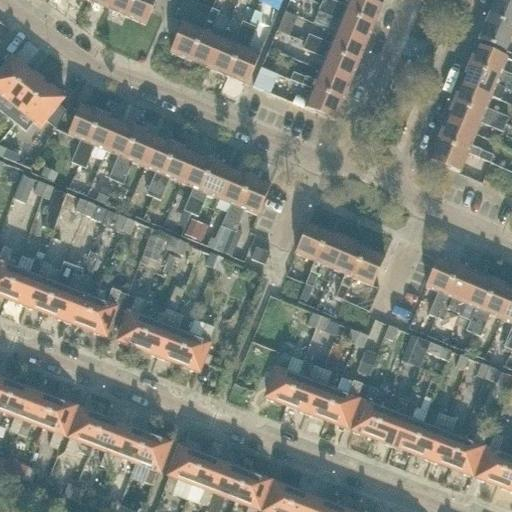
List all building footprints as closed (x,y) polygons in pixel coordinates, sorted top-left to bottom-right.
[(89,0),(89,2),(107,10),(111,0),(89,0)] [(111,0),(107,10),(145,26),(156,0),(111,0)] [(374,26),(382,7),(364,0),(350,0),(347,7),(330,0),(324,0),(322,5),(374,26)] [(511,28),(511,1),(508,0),(497,0),(489,19),(511,28)] [(366,45),(374,26),(322,5),(319,12),(341,21),(336,33),(366,45)] [(210,35),(220,13),(212,10),(203,32),(184,24),(171,54),(209,70),(222,40),(210,35)] [(248,86),(250,81),(260,56),(248,51),(263,15),(256,12),(250,26),(228,78),(248,86)] [(505,52),(511,34),(511,28),(489,19),(480,42),(505,52)] [(228,78),(250,26),(243,23),(234,45),(222,40),(209,70),(228,78)] [(359,64),(366,45),(336,33),(332,45),(309,36),(306,43),(359,64)] [(306,43),(303,50),(326,59),(321,71),(351,83),(359,64),(306,43)] [(511,75),(503,72),(508,59),(478,47),(470,66),(505,81),(511,83),(511,75)] [(0,60),(0,109),(30,72),(13,58),(7,65),(0,60)] [(511,83),(505,81),(470,66),(462,85),(492,98),(496,86),(511,92),(511,83)] [(316,83),(294,74),(291,81),(313,90),(305,109),(335,122),(351,83),(321,71),(316,83)] [(47,85),(30,72),(0,109),(0,111),(16,124),(47,85)] [(65,100),(47,85),(16,124),(26,133),(34,124),(41,129),(47,122),(53,127),(65,112),(59,107),(65,100)] [(487,110),(492,98),(462,85),(454,104),(506,126),(509,119),(487,110)] [(503,133),(506,126),(454,104),(446,123),(476,136),(481,124),(503,133)] [(79,167),(101,115),(81,107),(69,136),(81,142),(72,164),(79,167)] [(107,153),(120,123),(101,115),(79,167),(86,170),(95,148),(107,153)] [(116,183),(138,131),(120,123),(107,153),(119,158),(109,180),(116,183)] [(471,147),(476,136),(446,123),(430,161),(460,174),(468,154),(479,159),(482,152),(471,147)] [(145,169),(157,139),(138,131),(116,183),(124,186),(133,164),(145,169)] [(176,147),(158,139),(157,139),(145,169),(156,174),(147,196),(154,199),(176,147)] [(182,185),(195,155),(176,147),(154,199),(161,202),(171,180),(182,185)] [(16,164),(19,156),(8,151),(5,159),(16,164)] [(490,164),(493,156),(482,152),(479,159),(490,164)] [(191,215),(214,163),(195,155),(182,185),(194,190),(184,212),(191,215)] [(220,201),(232,171),(214,163),(191,215),(199,218),(208,196),(220,201)] [(229,231),(251,179),(232,171),(220,201),(231,206),(222,228),(229,231)] [(24,176),(20,186),(35,193),(34,195),(35,195),(30,206),(38,210),(43,199),(45,200),(50,187),(24,176)] [(258,217),(271,187),(251,179),(229,231),(236,234),(246,212),(258,217)] [(54,232),(67,195),(55,191),(43,228),(54,232)] [(84,216),(88,204),(80,200),(76,212),(84,216)] [(88,204),(84,216),(91,219),(96,207),(88,204)] [(102,223),(107,211),(96,207),(91,219),(102,223)] [(264,212),(259,228),(276,234),(282,218),(264,212)] [(122,232),(127,220),(120,217),(115,229),(122,232)] [(127,220),(122,232),(131,236),(136,224),(127,220)] [(334,271),(347,241),(309,225),(296,255),(316,263),(311,274),(318,277),(323,266),(334,271)] [(114,259),(133,263),(138,239),(120,235),(114,259)] [(155,270),(165,242),(151,237),(140,265),(155,270)] [(176,254),(181,242),(181,241),(171,238),(166,251),(176,254)] [(372,287),(385,258),(347,241),(334,271),(346,276),(341,287),(348,290),(353,279),(372,287)] [(181,242),(176,254),(183,257),(187,247),(188,245),(181,242)] [(0,295),(8,298),(18,273),(22,262),(10,257),(12,252),(3,248),(0,256),(0,295)] [(265,267),(271,254),(257,248),(252,261),(265,267)] [(85,271),(82,278),(90,282),(99,257),(91,254),(85,271)] [(215,270),(219,258),(211,255),(206,267),(215,270)] [(219,258),(215,270),(230,276),(234,264),(219,258)] [(436,319),(458,267),(439,259),(426,289),(438,294),(429,316),(436,319)] [(26,309),(43,264),(35,261),(29,277),(18,273),(8,298),(21,303),(19,306),(26,309)] [(45,283),(51,267),(43,264),(26,309),(33,311),(34,308),(47,313),(56,287),(45,283)] [(65,324),(82,278),(85,271),(65,264),(56,287),(47,313),(59,318),(58,321),(65,324)] [(464,305),(477,275),(458,267),(436,319),(443,322),(453,300),(464,305)] [(313,288),(318,277),(311,274),(306,285),(313,288)] [(474,335),(496,283),(477,275),(464,305),(476,310),(467,332),(474,335)] [(84,298),(90,282),(82,278),(65,324),(71,326),(72,323),(86,328),(95,302),(84,298)] [(502,321),(511,297),(511,289),(496,283),(474,335),(481,338),(490,316),(502,321)] [(158,359),(176,314),(186,287),(183,286),(182,290),(176,288),(161,327),(150,323),(140,349),(153,354),(152,357),(158,359)] [(344,301),(348,290),(341,287),(336,298),(344,301)] [(105,335),(121,294),(113,290),(107,307),(95,302),(86,328),(98,333),(97,336),(103,338),(105,335)] [(511,351),(511,349),(511,297),(502,321),(511,325),(511,329),(504,348),(511,351)] [(138,319),(144,302),(135,299),(119,341),(121,341),(120,345),(126,347),(128,344),(140,349),(150,323),(138,319)] [(177,334),(184,317),(176,314),(158,359),(165,362),(166,359),(179,364),(189,338),(177,334)] [(317,330),(321,318),(313,314),(308,326),(317,330)] [(321,318),(317,330),(324,333),(329,321),(321,318)] [(215,329),(207,326),(195,322),(189,338),(179,364),(192,368),(190,372),(197,374),(198,371),(199,371),(215,329)] [(393,342),(398,331),(390,327),(385,339),(393,342)] [(347,343),(355,346),(360,334),(352,331),(347,343)] [(360,334),(355,346),(363,349),(368,337),(360,334)] [(426,353),(430,343),(413,337),(409,347),(426,353)] [(430,343),(426,353),(447,363),(451,353),(430,343)] [(373,354),(368,352),(367,354),(366,354),(358,373),(370,378),(377,358),(372,356),(373,354)] [(286,375),(292,359),(283,355),(267,397),(269,398),(268,401),(274,404),(275,400),(288,405),(298,379),(286,375)] [(466,372),(471,360),(461,356),(456,369),(466,372)] [(485,380),(490,368),(482,365),(477,377),(485,380)] [(306,416),(324,371),(316,368),(313,374),(301,369),(298,379),(288,405),(301,410),(300,413),(306,416)] [(490,368),(485,380),(493,383),(498,371),(490,368)] [(325,390),(332,374),(324,371),(306,416),(313,418),(314,415),(327,420),(337,394),(325,390)] [(0,376),(0,425),(5,412),(15,387),(3,382),(4,378),(0,376)] [(347,428),(363,386),(355,383),(349,399),(337,394),(327,420),(340,425),(339,428),(345,431),(346,427),(347,428)] [(15,387),(5,412),(0,426),(0,428),(19,436),(36,391),(29,388),(28,391),(15,387)] [(372,408),(378,392),(370,388),(354,430),(355,431),(354,434),(360,436),(361,433),(374,438),(384,412),(372,408)] [(36,391),(19,436),(27,439),(33,423),(44,427),(54,401),(41,396),(42,393),(36,391)] [(412,396),(409,403),(392,449),(399,451),(400,448),(413,453),(423,427),(433,400),(425,398),(424,400),(412,396)] [(392,449),(409,403),(401,400),(395,417),(384,412),(374,438),(387,443),(386,446),(392,449)] [(54,401),(44,427),(56,432),(50,448),(58,451),(74,409),(73,409),(75,405),(68,403),(67,406),(54,401)] [(89,414),(90,411),(83,409),(82,412),(81,411),(65,453),(74,457),(80,441),(93,446),(103,420),(89,414)] [(423,427),(413,453),(426,458),(424,461),(431,463),(448,418),(440,415),(434,431),(423,427)] [(450,438),(456,421),(448,418),(431,463),(438,466),(439,463),(452,468),(462,442),(450,438)] [(120,423),(119,426),(103,420),(93,446),(107,451),(101,467),(109,470),(127,425),(120,423)] [(132,431),(133,428),(127,425),(109,470),(117,473),(123,457),(137,463),(147,437),(132,431)] [(472,475),(488,433),(480,430),(474,446),(462,442),(452,468),(465,472),(463,476),(470,478),(471,475),(472,475)] [(497,456),(503,439),(494,436),(478,477),(480,478),(479,482),(485,484),(487,481),(499,485),(509,460),(497,456)] [(163,439),(162,442),(147,437),(137,463),(151,468),(145,484),(153,487),(169,445),(168,445),(170,442),(163,439)] [(188,452),(189,449),(182,446),(181,450),(180,449),(164,491),(173,495),(179,479),(193,484),(203,458),(188,452)] [(219,461),(218,464),(203,458),(193,484),(207,489),(201,505),(209,508),(226,463),(219,461)] [(511,494),(511,461),(509,460),(499,485),(511,490),(511,494)] [(231,469),(233,466),(226,463),(209,508),(217,511),(223,495),(237,501),(247,475),(231,469)] [(24,481),(28,469),(21,465),(16,477),(24,481)] [(28,469),(24,481),(32,484),(32,482),(37,472),(28,469)] [(263,477),(262,480),(247,475),(237,501),(251,506),(248,511),(257,511),(269,483),(268,483),(269,480),(263,477)] [(283,489),(284,485),(278,483),(277,486),(275,486),(265,511),(288,511),(296,493),(283,489)] [(73,501),(77,489),(69,486),(64,498),(73,501)] [(77,489),(73,501),(80,504),(85,492),(77,489)] [(310,495),(309,498),(296,493),(288,511),(311,511),(317,498),(310,495)] [(322,503),(323,500),(317,498),(311,511),(333,511),(335,508),(322,503)]
